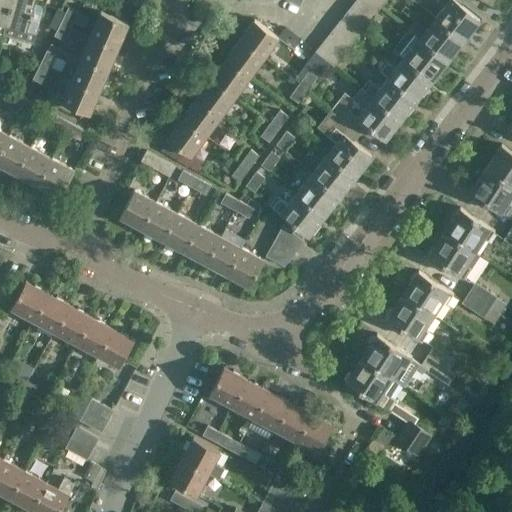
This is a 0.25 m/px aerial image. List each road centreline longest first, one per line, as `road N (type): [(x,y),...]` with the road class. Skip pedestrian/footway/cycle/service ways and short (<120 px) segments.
road 1 (residential): [(511,36),(305,314),(250,327),(198,309)]
road 2 (residential): [(79,240),(124,148),(127,113),(177,24),(171,0)]
road 3 (residential): [(109,511),(198,309)]
road 4 (residential): [(198,309),(104,262),(79,240)]
